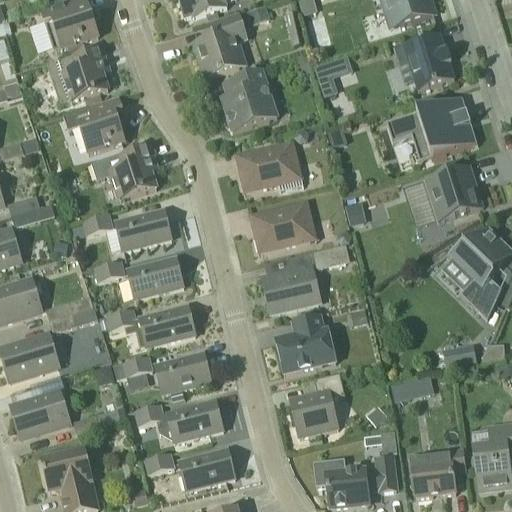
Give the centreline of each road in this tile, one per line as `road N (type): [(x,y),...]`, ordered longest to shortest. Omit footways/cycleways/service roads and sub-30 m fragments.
road 1 (residential): [(125,0),(165,111),(200,172),(275,478),(294,511)]
road 2 (residential): [(511,116),(475,0)]
